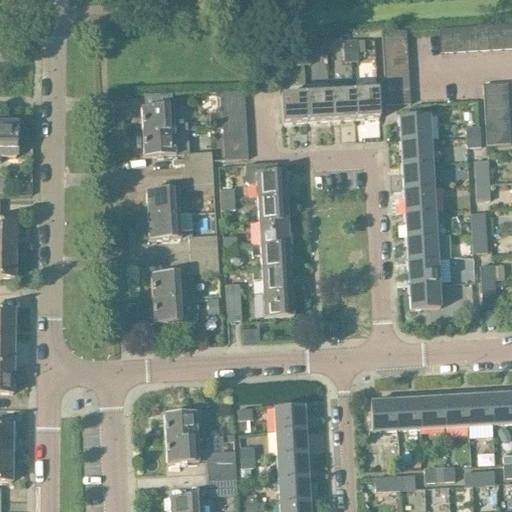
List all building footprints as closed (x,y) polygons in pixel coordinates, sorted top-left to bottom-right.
[(511,26),(500,28),(501,52),(511,51),(511,26)] [(488,28),(476,29),(477,53),(489,53),(488,28)] [(500,28),(488,28),(489,53),(501,52),(500,28)] [(476,29),(463,30),(465,54),(477,53),(476,29)] [(451,30),(439,31),(441,55),(453,55),(451,30)] [(463,30),(451,30),(453,55),(465,54),(463,30)] [(405,33),(381,35),(381,47),(406,45),(405,33)] [(348,44),(349,64),(357,64),(356,43),(348,44)] [(382,59),(406,58),(406,45),(381,47),(382,59)] [(300,47),(301,67),(309,66),(308,46),(300,47)] [(383,71),(407,69),(406,58),(382,59),(383,71)] [(383,71),(383,83),(408,82),(407,69),(383,71)] [(408,82),(383,83),(384,95),(409,94),(408,82)] [(506,85),(482,86),(482,99),(507,97),(506,85)] [(219,94),(219,105),(243,104),(242,92),(219,94)] [(351,94),(353,122),(377,121),(375,92),(351,94)] [(329,124),(353,122),(351,94),(327,95),(329,124)] [(409,94),(384,95),(385,108),(409,106),(409,94)] [(305,125),(329,124),(327,95),(303,96),(305,125)] [(281,126),(305,125),(303,96),(279,98),(281,126)] [(482,99),(483,111),(507,110),(507,97),(482,99)] [(244,115),(243,104),(219,105),(220,115),(220,116),(244,115)] [(141,135),(186,132),(185,111),(180,108),(139,110),(141,135)] [(483,111),(484,123),(508,122),(507,110),(483,111)] [(220,115),(209,115),(210,127),(221,127),(220,116),(220,115)] [(244,115),(220,116),(221,127),(221,128),(245,127),(244,115)] [(399,144),(429,142),(428,118),(398,120),(399,144)] [(484,123),(484,136),(509,134),(508,122),(484,123)] [(0,158),(15,159),(16,125),(0,125),(0,158)] [(245,138),(245,127),(221,128),(222,140),(245,138)] [(465,140),(479,139),(478,129),(464,130),(465,140)] [(186,132),(141,135),(142,160),(182,158),(182,156),(187,156),(186,132)] [(485,148),(510,146),(509,134),(484,136),(485,148)] [(245,138),(222,140),(222,151),(246,150),(245,138)] [(465,151),(479,150),(479,139),(465,140),(465,151)] [(400,168),(431,166),(429,142),(399,144),(400,168)] [(247,162),(246,150),(222,151),(223,163),(247,162)] [(183,168),(211,166),(210,155),(187,156),(182,156),(182,158),(183,168)] [(487,173),(487,163),(472,164),(472,174),(487,173)] [(184,181),(212,178),(211,166),(183,168),(184,181)] [(255,201),(285,199),(284,174),(275,175),(275,166),(243,168),(244,184),(247,187),(254,187),(255,201)] [(402,192),(432,190),(431,166),(400,168),(402,192)] [(488,183),(487,173),(472,174),(473,184),(488,183)] [(184,193),(213,192),(212,178),(184,181),(184,193)] [(488,193),(488,183),(473,184),(474,194),(488,193)] [(403,216),(433,214),(432,190),(402,192),(403,216)] [(172,217),(178,217),(187,216),(186,203),(177,200),(177,192),(144,194),(146,218),(172,217)] [(219,203),(233,202),(232,192),(218,193),(219,203)] [(489,202),(488,193),(474,194),(474,204),(489,202)] [(257,225),(287,223),(285,199),(255,201),(257,225)] [(219,203),(220,213),(234,212),(233,202),(219,203)] [(404,240),(435,238),(433,214),(403,216),(404,240)] [(469,217),(469,227),(484,226),(483,216),(469,217)] [(172,217),(146,218),(147,244),(187,241),(191,241),(191,240),(190,234),(179,235),(178,217),(172,217)] [(258,248),(288,247),(287,223),(257,225),(258,248)] [(0,252),(14,252),(14,224),(0,224),(0,252)] [(484,236),(484,226),(469,227),(470,237),(484,236)] [(485,246),(484,236),(470,237),(471,246),(485,246)] [(188,252),(216,251),(215,238),(191,240),(191,241),(187,241),(188,252)] [(406,265),(436,263),(435,238),(404,240),(406,265)] [(222,250),(236,250),(235,240),(221,241),(222,250)] [(471,246),(471,257),(486,256),(485,246),(471,246)] [(258,248),(251,249),(251,258),(259,258),(259,272),(251,273),(290,271),(288,247),(258,248)] [(222,250),(222,261),(237,260),(236,250),(222,250)] [(189,264),(217,262),(216,251),(188,252),(189,264)] [(0,281),(14,282),(14,252),(0,252),(0,281)] [(190,277),(218,275),(217,262),(189,264),(189,275),(190,277)] [(407,289),(438,287),(436,263),(406,265),(407,289)] [(478,269),(479,279),(493,278),(492,268),(478,269)] [(261,296),(291,294),(290,271),(251,273),(252,283),(260,282),(261,296)] [(151,302),(191,300),(190,277),(189,275),(149,277),(151,302)] [(479,279),(479,289),(493,288),(493,278),(479,279)] [(438,287),(407,289),(409,313),(439,311),(438,287)] [(224,298),(239,297),(238,288),(224,289),(224,298)] [(479,289),(480,298),(494,298),(493,288),(479,289)] [(291,294),(261,296),(262,321),(293,319),(291,294)] [(224,298),(226,323),(240,322),(239,297),(224,298)] [(480,298),(480,309),(495,308),(494,298),(480,298)] [(195,300),(191,300),(151,302),(152,327),(160,327),(160,337),(162,339),(172,338),(174,336),(173,326),(194,325),(196,321),(195,300)] [(207,319),(218,318),(217,301),(205,301),(207,319)] [(0,340),(12,341),(12,313),(0,312),(0,340)] [(0,368),(12,368),(12,341),(0,340),(0,368)] [(0,396),(11,396),(12,368),(0,368),(0,396)] [(490,428),(511,426),(511,400),(511,397),(488,398),(490,428)] [(466,429),(490,428),(488,398),(464,399),(466,429)] [(442,431),(466,429),(464,399),(440,401),(442,431)] [(418,432),(442,431),(440,401),(416,402),(418,432)] [(394,433),(418,432),(416,402),(392,403),(394,433)] [(370,435),(394,433),(392,403),(369,405),(370,435)] [(274,435),(304,433),(303,409),(272,410),(274,435)] [(236,412),(236,428),(251,428),(250,411),(236,412)] [(164,442),(196,440),(194,415),(162,417),(164,442)] [(11,427),(0,427),(0,455),(11,455),(11,427)] [(275,459),(305,457),(304,433),(274,435),(275,459)] [(196,440),(164,442),(165,467),(197,465),(196,440)] [(239,461),(253,460),(253,450),(238,451),(239,461)] [(11,455),(0,455),(0,483),(10,484),(11,455)] [(491,455),(480,456),(480,467),(492,467),(491,455)] [(276,483),(307,481),(305,457),(275,459),(276,483)] [(511,466),(511,467),(511,466),(511,458),(501,459),(502,482),(511,480),(511,466)] [(239,461),(239,472),(254,471),(253,460),(239,461)] [(206,476),(234,474),(233,461),(205,463),(206,476)] [(431,486),(444,485),(443,470),(430,471),(431,486)] [(443,470),(444,485),(454,484),(452,470),(443,470)] [(423,486),(431,486),(430,471),(422,471),(423,486)] [(206,488),(235,486),(234,474),(206,476),(206,488)] [(473,489),(483,489),(482,474),(472,475),(473,489)] [(483,489),(493,488),(492,474),(482,474),(483,489)] [(463,490),(473,489),(472,475),(462,475),(463,490)] [(413,478),(403,479),(403,493),(414,493),(413,478)] [(393,479),(383,480),(384,494),(394,494),(393,479)] [(403,479),(393,479),(394,494),(403,493),(403,479)] [(383,480),(373,480),(374,495),(384,494),(383,480)] [(278,507),(308,505),(307,481),(276,483),(278,507)] [(207,500),(236,498),(235,486),(206,488),(207,500)] [(199,498),(167,500),(167,511),(209,511),(209,504),(200,504),(199,498)] [(241,509),(256,508),(255,498),(241,499),(241,509)]
